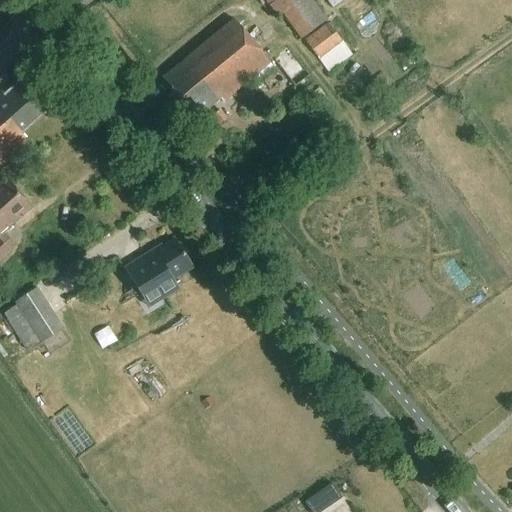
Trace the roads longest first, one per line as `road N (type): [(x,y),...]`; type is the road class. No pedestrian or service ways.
road 1 (tertiary): [(458,511),(15,0)]
road 2 (track): [(511,36),(229,242)]
